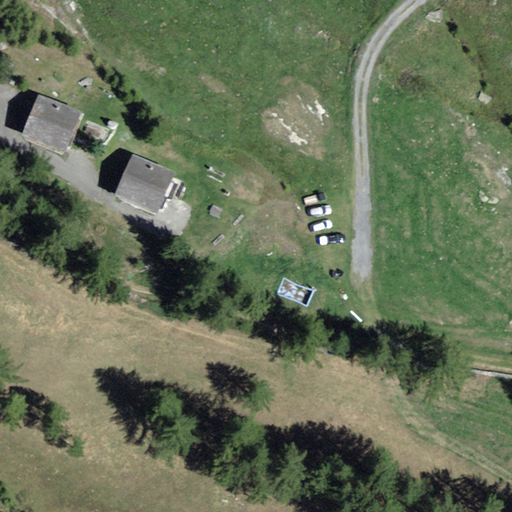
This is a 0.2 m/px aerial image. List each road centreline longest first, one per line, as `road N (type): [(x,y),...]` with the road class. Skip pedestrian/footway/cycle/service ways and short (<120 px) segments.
road 1 (track): [(413,0),(376,40),(362,76),(362,270)]
road 2 (track): [(0,125),(16,144),(156,227)]
